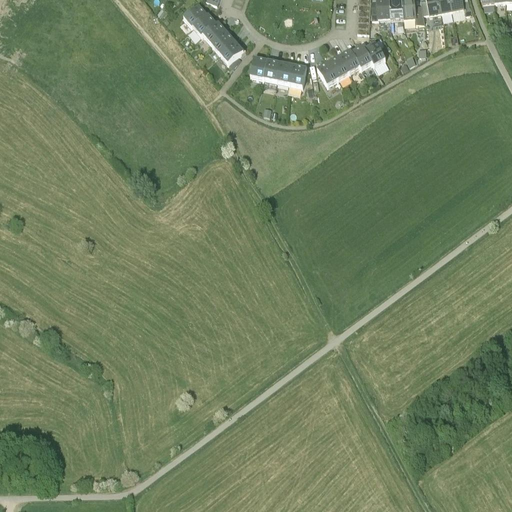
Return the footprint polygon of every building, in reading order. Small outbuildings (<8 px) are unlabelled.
[(208,0),(206,6),(217,10),(220,0),(208,0)] [(371,0),(359,0),(357,38),(369,38),(371,7),(371,0)] [(430,22),(441,19),(437,0),(432,0),(426,1),(426,5),(429,19),(430,22)] [(448,0),(437,0),(441,19),(452,17),(448,0)] [(460,0),(448,0),(452,17),(464,14),(462,3),(460,0)] [(480,0),(482,10),(494,8),(493,0),(480,0)] [(493,0),(494,8),(506,7),(505,0),(493,0)] [(468,1),(462,3),(464,14),(465,20),(471,19),(468,1)] [(414,3),(402,4),(404,25),(415,24),(414,11),(414,3)] [(402,4),(389,5),(391,24),(391,26),(404,25),(402,4)] [(378,24),(391,24),(389,5),(377,6),(377,7),(378,24)] [(420,6),(421,11),(423,20),(429,19),(426,5),(420,6)] [(184,24),(192,33),(210,18),(207,15),(205,17),(199,10),(184,24)] [(421,11),(414,11),(415,24),(416,29),(425,28),(423,20),(421,11)] [(464,14),(452,17),(454,25),(466,22),(465,20),(464,14)] [(210,19),(210,18),(192,33),(193,34),(194,33),(202,42),(219,27),(216,24),(214,26),(209,19),(210,19)] [(204,41),(212,50),(229,35),(226,32),(224,33),(219,27),(202,42),(204,41)] [(212,50),(220,59),(237,45),(234,41),(233,43),(227,37),(229,35),(212,50)] [(457,40),(450,41),(452,50),(459,48),(457,40)] [(237,45),(220,59),(229,69),(246,54),(243,51),(241,52),(236,46),(237,45)] [(374,72),(386,65),(374,45),(370,48),(372,50),(365,54),(362,49),(361,49),(374,72)] [(350,53),(349,53),(362,75),(372,69),(374,72),(361,49),(357,51),(359,53),(352,57),(350,53)] [(339,59),(338,59),(350,79),(360,73),(361,75),(362,75),(349,53),(346,55),(347,57),(340,61),(339,59)] [(427,53),(418,53),(419,61),(427,61),(427,53)] [(339,85),(350,79),(338,59),(335,62),(336,64),(329,68),(328,65),(327,66),(339,85)] [(264,64),(254,62),(250,82),(264,85),(269,63),(264,62),(264,64)] [(415,69),(413,62),(406,66),(409,72),(415,69)] [(269,63),(264,85),(277,87),(281,65),(277,64),(277,66),(269,65),(269,63)] [(282,65),(281,65),(277,87),(290,90),(294,68),(290,67),(290,69),(281,67),(282,65)] [(327,92),(339,85),(327,66),(324,68),(325,70),(317,74),(327,92)] [(295,68),(294,68),(290,90),(303,92),(307,70),(303,69),(302,72),(294,70),(295,68)] [(409,74),(406,68),(400,71),(403,77),(409,74)] [(303,92),(290,90),(289,96),(302,99),(303,92)] [(272,113),(264,112),(262,121),(270,122),(272,113)]
